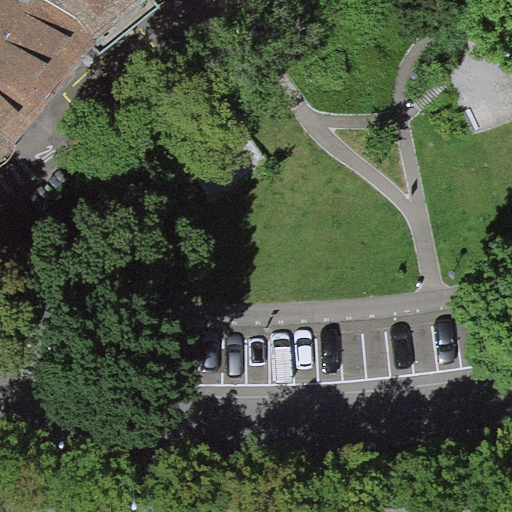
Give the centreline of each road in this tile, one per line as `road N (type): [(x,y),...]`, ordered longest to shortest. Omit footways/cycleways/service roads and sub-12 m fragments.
road 1 (residential): [(0,396),(36,413),(195,416),(511,395)]
road 2 (residential): [(0,194),(249,0)]
